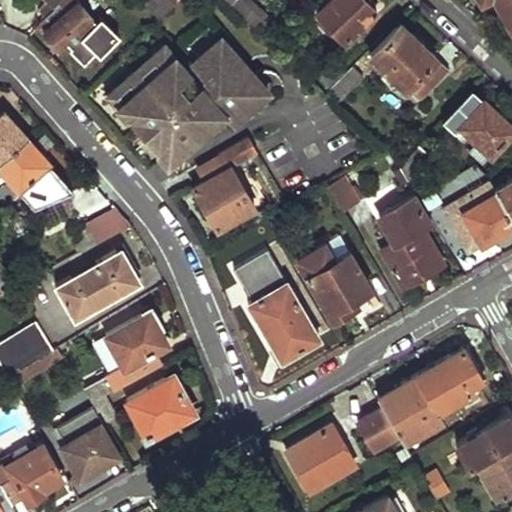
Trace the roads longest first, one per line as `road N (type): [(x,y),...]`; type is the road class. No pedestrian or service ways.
road 1 (residential): [(0,61),(33,74),(142,201),(180,260),(241,426)]
road 2 (residential): [(478,288),(241,426)]
